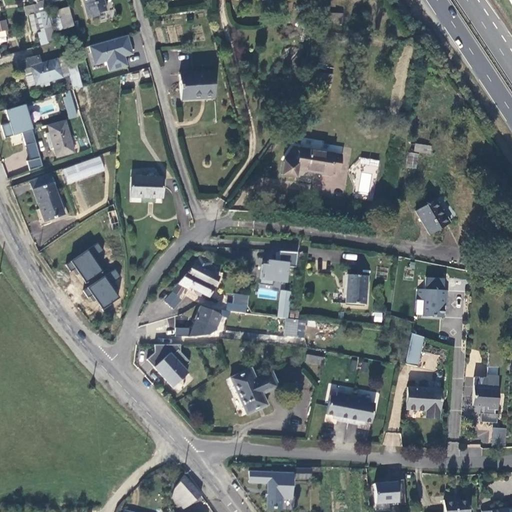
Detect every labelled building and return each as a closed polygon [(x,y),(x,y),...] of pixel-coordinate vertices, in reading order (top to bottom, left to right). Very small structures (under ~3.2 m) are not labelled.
[(38,12),(46,10),(42,0),(25,0),(26,1),(33,0),(34,5),(24,6),(26,16),(28,15),(32,31),(40,29),(40,32),(43,31),(38,12)] [(82,0),(87,19),(99,16),(98,14),(105,13),(103,2),(103,0),(82,0)] [(54,38),(46,10),(38,12),(43,31),(36,33),(40,45),(46,43),(46,40),(54,38)] [(70,10),(59,13),(63,28),(73,25),(70,10)] [(342,12),(325,12),(324,21),(334,21),(334,24),(341,24),(342,12)] [(0,36),(6,36),(5,30),(8,29),(6,19),(0,20),(0,36)] [(129,34),(91,45),(95,60),(107,57),(108,61),(111,70),(129,65),(126,56),(124,56),(122,49),(125,49),(125,52),(133,50),(129,34)] [(39,56),(23,61),(25,68),(31,66),(37,85),(63,78),(57,58),(41,63),(39,56)] [(64,57),(57,58),(63,78),(70,76),(67,66),(64,57)] [(28,87),(37,85),(31,66),(25,68),(23,61),(16,63),(18,70),(23,69),(28,87)] [(76,64),(67,66),(70,76),(69,76),(73,89),(83,86),(76,64)] [(215,99),(213,73),(179,74),(181,101),(215,99)] [(313,96),(328,99),(331,82),(316,80),(313,96)] [(78,117),(71,95),(63,97),(68,116),(69,119),(78,117)] [(24,104),(5,110),(9,123),(1,125),(5,138),(22,133),(30,160),(27,161),(30,170),(42,166),(24,104)] [(65,120),(47,125),(49,132),(53,146),(56,156),(74,152),(65,120)] [(431,147),(415,144),(414,152),(430,155),(431,147)] [(284,162),(281,175),(294,177),(296,168),(332,174),(332,171),(340,172),(343,155),(294,147),(284,162)] [(407,152),(406,168),(417,169),(419,153),(407,152)] [(101,154),(64,168),(69,182),(106,168),(101,154)] [(65,214),(51,172),(29,180),(45,222),(65,214)] [(162,197),(163,178),(132,177),(131,197),(162,197)] [(430,235),(450,223),(436,200),(416,212),(430,235)] [(113,230),(120,228),(116,210),(109,212),(113,230)] [(103,250),(98,243),(66,265),(70,271),(76,268),(85,282),(103,271),(93,257),(103,250)] [(201,257),(196,264),(172,291),(179,297),(185,289),(188,291),(191,288),(210,297),(219,278),(207,271),(212,263),(201,257)] [(289,263),(268,260),(267,265),(262,264),(260,284),(273,285),(273,280),(286,282),(289,263)] [(120,277),(115,270),(83,291),(87,298),(93,294),(102,309),(120,297),(110,283),(120,277)] [(368,276),(349,275),(347,304),(366,305),(368,276)] [(449,288),(420,286),(419,299),(425,299),(424,316),(445,317),(446,300),(448,300),(449,288)] [(174,309),(188,291),(185,289),(179,297),(172,291),(163,301),(174,309)] [(291,292),(282,290),(278,317),(285,318),(288,318),(291,292)] [(248,295),(234,293),(233,303),(246,305),(247,305),(248,295)] [(246,305),(233,303),(226,303),(225,310),(199,306),(191,328),(175,328),(175,336),(187,337),(207,335),(215,330),(220,316),(227,318),(229,311),(244,312),(246,305)] [(283,336),(295,337),(297,319),(288,318),(285,318),(283,336)] [(418,366),(423,337),(412,334),(407,364),(418,366)] [(155,352),(148,359),(173,387),(189,373),(184,368),(190,362),(181,352),(181,344),(155,344),(155,352)] [(321,364),(323,357),(307,354),(305,361),(321,364)] [(475,379),(474,406),(488,407),(488,410),(497,410),(499,387),(498,386),(499,369),(488,368),(487,379),(475,379)] [(256,379),(252,369),(232,378),(247,414),(267,406),(262,393),(278,387),(272,373),(256,379)] [(442,389),(410,387),(408,409),(427,410),(426,418),(440,419),(442,389)] [(348,423),(353,396),(337,393),(336,397),(330,396),(326,415),(338,417),(337,421),(348,423)] [(370,399),(353,396),(348,423),(358,424),(359,421),(371,423),(375,404),(369,403),(370,399)] [(507,429),(494,429),(492,447),(506,448),(507,429)] [(400,446),(401,433),(385,432),(384,445),(400,446)] [(311,469),(296,468),(296,478),(310,479),(310,472),(311,469)] [(292,499),(293,473),(249,471),(248,481),(267,482),(266,508),(282,509),(282,498),(292,499)] [(191,506),(202,496),(183,476),(174,488),(171,498),(177,506),(182,510),(191,506)] [(387,483),(375,484),(376,504),(397,503),(398,505),(406,505),(404,485),(397,486),(397,480),(387,481),(387,483)] [(454,500),(444,500),(444,511),(468,511),(468,502),(454,502),(454,500)]
